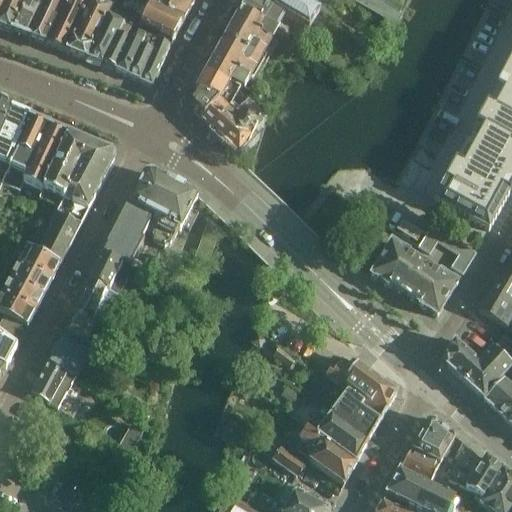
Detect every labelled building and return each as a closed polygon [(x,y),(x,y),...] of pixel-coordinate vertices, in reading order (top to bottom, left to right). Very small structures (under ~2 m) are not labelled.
[(7,0),(0,15),(0,30),(12,35),(29,0),(7,0)] [(28,41),(48,0),(29,0),(12,35),(28,41)] [(48,0),(28,41),(45,48),(66,0),(48,0)] [(66,0),(45,48),(66,56),(90,5),(79,0),(66,0)] [(66,56),(86,63),(110,15),(97,9),(101,1),(105,3),(106,0),(92,0),(90,5),(66,56)] [(156,0),(151,10),(182,26),(194,5),(184,0),(156,0)] [(308,32),(319,15),(309,9),(299,3),(294,0),(248,0),(241,12),(242,12),(275,33),(284,18),(287,20),(308,32)] [(294,0),(309,9),(314,0),(294,0)] [(343,0),(395,30),(400,20),(398,19),(403,11),(384,0),(376,0),(373,5),(364,0),(343,0)] [(102,69),(122,31),(123,28),(131,33),(136,23),(115,13),(112,10),(110,15),(86,63),(102,69)] [(171,47),(182,26),(151,10),(144,23),(141,21),(137,29),(171,47)] [(260,63),(271,42),(276,34),(275,33),(242,12),(225,42),(260,63)] [(102,69),(115,75),(128,47),(125,45),(131,35),(122,31),(102,69)] [(128,47),(115,75),(127,80),(146,39),(139,36),(134,47),(129,44),(128,47)] [(127,80),(138,85),(157,45),(146,39),(127,80)] [(230,84),(243,92),(260,63),(225,42),(208,74),(229,86),(230,84)] [(157,45),(138,85),(151,90),(169,51),(157,45)] [(511,60),(496,90),(511,98),(511,60)] [(208,74),(191,103),(193,105),(195,113),(212,131),(220,122),(219,121),(227,113),(218,105),(229,86),(208,74)] [(434,203),(433,204),(486,233),(488,234),(498,216),(498,215),(499,215),(508,197),(511,190),(511,98),(496,90),(496,91),(487,109),(486,109),(476,128),(484,132),(463,170),(455,166),(444,185),(434,203)] [(212,131),(239,157),(252,143),(247,138),(259,126),(242,110),(234,120),(227,113),(219,121),(220,122),(212,131)] [(0,140),(11,116),(0,111),(0,140)] [(29,124),(11,116),(0,140),(0,191),(2,188),(13,161),(29,124)] [(66,140),(29,124),(13,161),(2,188),(20,196),(24,187),(43,196),(58,161),(67,140),(66,140)] [(43,196),(40,201),(52,207),(55,201),(60,203),(58,206),(61,208),(88,150),(69,142),(69,141),(67,140),(58,161),(43,196)] [(88,150),(61,208),(44,242),(67,254),(87,216),(113,165),(112,161),(111,159),(88,150)] [(129,208),(128,209),(134,212),(152,221),(159,224),(155,233),(151,240),(153,246),(163,252),(169,250),(177,234),(179,235),(197,200),(160,181),(153,178),(151,177),(149,177),(146,177),(144,179),(143,180),(129,208)] [(122,221),(103,258),(123,268),(123,267),(130,271),(144,244),(141,243),(152,221),(134,212),(128,209),(122,221)] [(421,235),(402,223),(397,232),(416,244),(421,235)] [(207,227),(205,234),(217,238),(219,232),(207,227)] [(461,279),(473,259),(474,259),(475,257),(430,229),(417,250),(428,257),(435,245),(460,260),(452,273),(461,279)] [(205,234),(202,241),(214,245),(217,238),(205,234)] [(202,241),(200,247),(212,251),(214,245),(202,241)] [(37,254),(61,267),(67,254),(44,242),(37,254)] [(382,260),(371,278),(370,280),(387,290),(388,289),(420,308),(419,311),(422,312),(433,319),(436,321),(438,318),(455,290),(455,291),(457,288),(453,285),(453,286),(441,279),(442,278),(439,276),(438,277),(426,269),(407,257),(408,256),(405,254),(405,255),(394,248),(394,247),(391,245),(389,248),(384,258),(383,257),(382,259),(382,260)] [(200,247),(198,254),(209,258),(212,251),(200,247)] [(27,249),(18,266),(52,283),(61,267),(37,254),(27,249)] [(198,254),(195,260),(207,265),(209,258),(198,254)] [(103,258),(89,284),(110,294),(123,268),(103,258)] [(18,266),(9,282),(44,298),(52,283),(18,266)] [(511,311),(511,287),(505,284),(506,282),(500,279),(489,297),(511,311)] [(9,282),(1,296),(36,314),(44,298),(9,282)] [(89,284),(73,316),(75,320),(93,326),(102,330),(109,314),(111,315),(119,298),(110,294),(89,284)] [(1,296),(0,297),(0,316),(5,318),(27,330),(36,314),(1,296)] [(511,321),(511,311),(489,297),(478,316),(506,332),(511,321)] [(0,337),(16,350),(27,330),(5,318),(0,326),(0,337)] [(80,350),(93,326),(75,320),(64,341),(80,350)] [(0,337),(0,368),(5,372),(16,350),(0,337)] [(446,370),(462,385),(483,404),(511,372),(511,348),(503,341),(496,348),(495,347),(478,365),(458,348),(454,345),(445,361),(446,370)] [(48,365),(47,366),(66,376),(67,376),(75,380),(76,377),(79,377),(83,375),(86,371),(87,367),(86,363),(84,358),(86,354),(63,342),(58,351),(55,352),(51,359),(52,362),(50,366),(48,365)] [(296,363),(279,351),(273,360),(289,372),(296,363)] [(47,366),(31,397),(31,398),(37,401),(39,402),(45,405),(47,407),(48,407),(49,408),(57,413),(58,413),(71,421),(79,405),(67,399),(77,381),(75,380),(67,376),(66,376),(47,366)] [(396,397),(356,367),(347,380),(336,372),(332,378),(328,376),(325,380),(338,389),(343,393),(362,408),(359,413),(380,425),(396,397)] [(511,372),(483,404),(503,422),(511,412),(511,372)] [(338,389),(320,411),(367,446),(380,425),(359,413),(362,408),(343,393),(338,389)] [(367,446),(320,411),(306,429),(298,423),(295,426),(305,433),(305,432),(323,445),(322,446),(355,468),(367,446)] [(511,412),(503,422),(511,430),(511,412)] [(439,467),(454,442),(435,425),(435,423),(433,423),(433,425),(428,425),(428,424),(427,424),(427,426),(411,453),(439,467)] [(343,490),(355,468),(322,446),(323,445),(305,432),(305,433),(295,426),(292,430),(302,438),(299,442),(316,454),(309,465),(343,490)] [(122,440),(118,448),(127,453),(131,445),(122,440)] [(304,469),(280,453),(271,446),(264,442),(256,453),(263,458),(273,464),(272,465),(295,481),(304,469)] [(461,448),(443,480),(484,500),(499,473),(485,460),(481,466),(461,448)] [(436,493),(441,483),(433,478),(439,467),(411,453),(399,475),(436,493)] [(499,473),(484,500),(479,509),(484,511),(510,511),(511,509),(511,482),(501,474),(499,473)] [(386,498),(387,499),(411,511),(454,511),(448,509),(453,500),(436,493),(399,475),(386,498)] [(250,490),(238,480),(232,490),(245,499),(250,490)] [(327,511),(328,511),(326,511),(295,493),(294,494),(287,490),(280,503),(287,507),(284,511),(327,511)]
